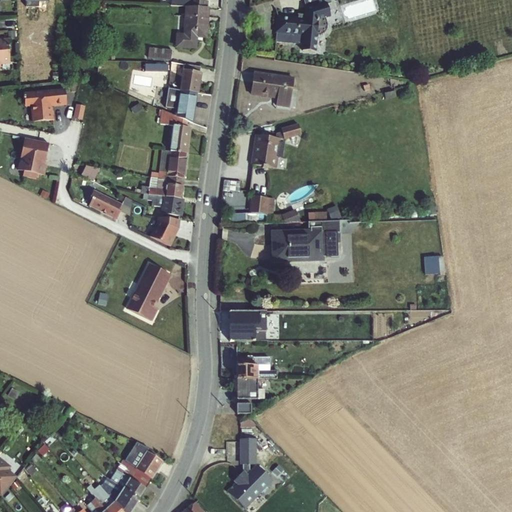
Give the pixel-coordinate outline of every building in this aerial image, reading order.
[(276,33),(275,42),(301,45),(301,51),(315,52),(317,36),(324,33),(327,26),(325,19),(330,17),(327,5),(331,3),(329,0),(302,0),(305,7),(304,13),(278,13),(276,16),(274,33),(276,33)] [(196,37),(206,38),(207,8),(188,7),(186,36),(176,36),(176,47),(195,48),(196,37)] [(8,39),(0,39),(0,68),(2,68),(2,64),(10,64),(8,39)] [(172,53),(143,49),(142,58),(171,62),(172,53)] [(180,87),(177,87),(170,86),(169,89),(178,90),(197,93),(200,73),(199,72),(199,68),(179,65),(179,69),(182,70),(180,87)] [(294,78),(253,72),(249,95),(276,99),(275,106),(288,108),(294,78)] [(52,104),(66,103),(65,89),(24,93),(24,96),(23,96),(23,99),(25,99),(25,104),(31,104),(33,122),(54,120),(53,111),(50,111),(50,110),(51,109),(51,108),(50,107),(49,106),(51,103),(52,103),(52,104)] [(161,107),(161,110),(169,114),(184,120),(193,124),(197,93),(178,90),(178,97),(171,97),(170,107),(161,107)] [(79,104),(76,117),(83,119),(86,106),(79,104)] [(173,126),(170,151),(186,154),(189,128),(184,127),(184,120),(169,114),(161,110),(160,123),(173,126)] [(302,121),(280,128),(283,139),(305,132),(302,121)] [(282,142),(283,140),(255,135),(250,165),(276,169),(278,158),(282,158),(284,142),(282,142)] [(45,160),(48,143),(24,138),(20,159),(20,160),(19,165),(23,165),(23,166),(24,168),(23,176),(36,179),(37,174),(44,175),(46,164),(43,164),(44,160),(45,160)] [(171,181),(183,182),(186,154),(170,151),(162,150),(160,171),(152,170),(152,175),(159,176),(171,178),(171,181)] [(82,174),(96,178),(99,168),(85,164),(82,174)] [(143,193),(181,199),(183,182),(171,181),(171,178),(159,176),(157,186),(144,186),(143,193)] [(93,199),(89,206),(116,220),(121,212),(119,211),(122,205),(94,191),(90,198),(93,199)] [(181,199),(143,193),(143,198),(154,200),(153,204),(165,206),(164,215),(179,217),(181,199)] [(249,213),(272,216),(275,199),(250,196),(249,213)] [(296,210),(281,213),(283,222),(298,219),(296,210)] [(307,228),(269,229),(269,261),(323,260),(323,255),(335,255),(334,231),(341,231),(341,220),(328,220),(328,211),(307,211),(307,228)] [(152,238),(172,247),(177,237),(176,235),(177,231),(178,228),(179,228),(180,220),(159,217),(159,222),(152,238)] [(424,255),(425,273),(446,272),(445,254),(424,255)] [(148,264),(143,275),(147,277),(153,266),(148,264)] [(143,275),(126,309),(150,321),(156,309),(151,307),(154,302),(155,302),(169,274),(153,266),(147,277),(143,275)] [(267,340),(267,310),(223,310),(223,339),(267,340)] [(70,409),(65,416),(70,419),(75,412),(70,409)] [(252,417),(241,422),(245,431),(255,426),(252,417)] [(59,435),(64,428),(60,425),(54,432),(59,435)] [(256,465),(257,437),(240,437),(240,470),(233,476),(233,484),(227,489),(227,494),(242,510),(272,481),(256,465)] [(137,467),(139,468),(153,478),(163,462),(147,452),(149,449),(127,438),(125,441),(140,451),(145,454),(137,467)] [(40,456),(48,446),(45,443),(37,452),(40,456)] [(127,451),(123,457),(131,463),(136,457),(127,451)] [(145,454),(140,451),(136,457),(131,463),(137,467),(145,454)] [(28,475),(35,465),(32,461),(24,471),(28,475)] [(8,470),(0,462),(0,495),(1,497),(9,487),(16,478),(7,471),(8,470)] [(146,487),(132,478),(121,470),(113,464),(109,469),(114,473),(129,483),(126,487),(140,496),(146,487)] [(139,468),(132,478),(146,487),(153,478),(139,468)] [(129,483),(114,473),(111,477),(113,479),(126,487),(129,483)] [(114,503),(121,511),(129,511),(140,496),(126,487),(113,479),(111,484),(105,490),(103,492),(114,503)] [(91,494),(87,490),(81,496),(85,500),(82,503),(86,508),(90,505),(96,500),(91,494)] [(121,511),(114,503),(110,507),(95,491),(91,494),(96,500),(106,511),(121,511)] [(180,511),(206,511),(195,499),(180,511)] [(106,511),(96,500),(90,505),(96,511),(106,511)]
